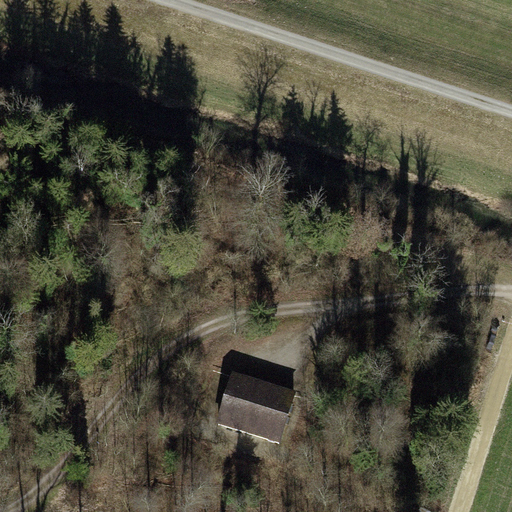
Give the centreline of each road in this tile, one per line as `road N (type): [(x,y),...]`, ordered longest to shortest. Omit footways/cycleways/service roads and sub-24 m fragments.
road 1 (track): [(17,511),(32,508),(103,436),(157,363),(224,321),(511,293)]
road 2 (track): [(164,0),(511,112)]
road 3 (track): [(511,374),(466,511)]
